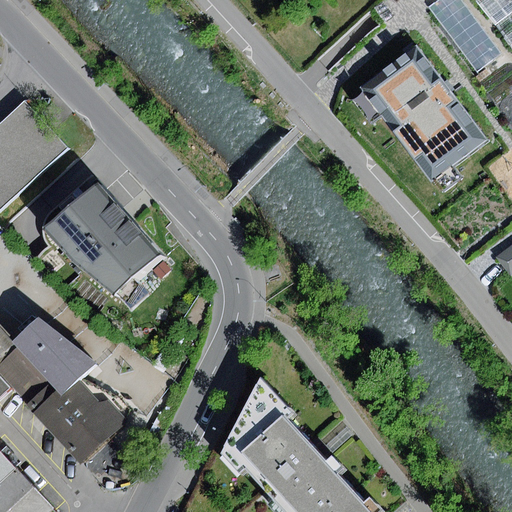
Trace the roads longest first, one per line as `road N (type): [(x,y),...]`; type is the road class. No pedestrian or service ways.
road 1 (residential): [(0,10),(203,228),(230,269),(227,337),(139,511)]
road 2 (residential): [(213,0),(511,348)]
